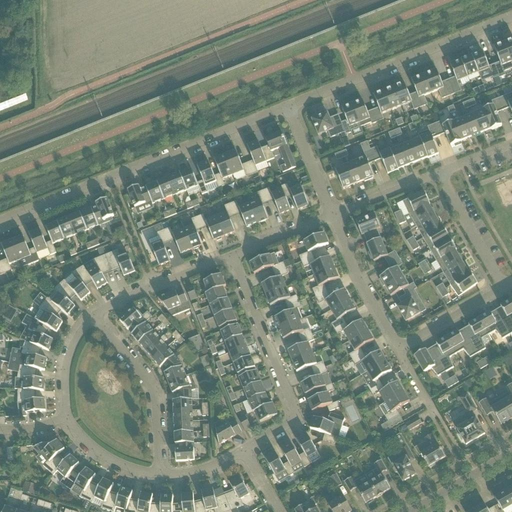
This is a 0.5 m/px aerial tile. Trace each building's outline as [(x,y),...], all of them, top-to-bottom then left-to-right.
[(511,68),(511,63),(504,44),(494,48),(500,63),(494,65),(499,77),(499,78),(505,76),(504,72),(511,68)] [(483,52),(472,57),(478,74),(481,81),(492,77),(493,79),(499,77),(494,65),(489,67),(483,52)] [(478,74),(472,57),(461,61),(468,78),(478,74)] [(468,78),(461,61),(460,61),(459,60),(453,62),(454,64),(450,65),(455,78),(449,80),(455,94),(461,92),(457,82),(468,78)] [(438,91),(442,99),(455,94),(449,80),(441,83),(436,71),(431,73),(431,71),(425,73),(426,75),(424,76),(431,94),(438,91)] [(411,103),(414,110),(427,105),(424,97),(431,94),(424,76),(411,81),(416,93),(409,96),(411,103)] [(404,84),(394,88),(401,107),(411,103),(409,96),(404,84)] [(401,107),(394,88),(384,92),(391,111),(401,107)] [(391,111),(384,92),(382,92),(383,91),(382,91),(374,94),(374,95),(375,95),(373,96),(378,108),(372,111),(377,123),(383,120),(381,115),(391,111)] [(511,93),(505,96),(498,99),(503,111),(510,108),(511,113),(511,93)] [(497,113),(503,111),(498,99),(492,102),(493,106),(483,110),(491,130),(502,126),(497,113)] [(362,100),(352,104),(361,127),(371,123),(372,125),(377,123),(372,111),(367,113),(362,100)] [(361,127),(352,104),(342,109),(347,121),(341,123),(345,133),(346,135),(351,133),(351,131),(361,127)] [(491,130),(483,110),(483,111),(473,115),(481,133),(490,129),(491,130)] [(330,138),(345,133),(341,123),(338,115),(329,119),(328,114),(312,120),(318,136),(328,132),(330,138)] [(481,133),(473,115),(463,119),(471,137),(481,133)] [(471,137),(463,119),(454,123),(453,122),(461,142),(461,141),(471,137)] [(461,142),(453,122),(443,126),(441,122),(434,125),(439,137),(446,134),(451,146),(454,145),(455,147),(461,145),(461,142)] [(432,139),(439,137),(434,125),(428,127),(429,131),(418,135),(420,139),(428,159),(439,154),(432,139)] [(269,147),(261,150),(266,162),(274,159),(271,152),(279,149),(286,165),(280,167),(283,173),(296,168),(282,133),(265,139),(269,147)] [(420,139),(410,143),(418,162),(427,158),(428,159),(420,139)] [(253,161),(247,163),(252,175),(258,173),(255,166),(266,162),(261,150),(258,142),(247,146),(253,161)] [(375,162),(370,150),(367,142),(360,145),(366,158),(356,162),(363,181),(365,181),(364,181),(365,182),(373,179),(373,178),(372,178),(374,177),(368,165),(375,162)] [(418,162),(410,143),(400,147),(408,166),(418,162)] [(408,166),(400,147),(391,151),(390,151),(398,171),(398,170),(408,166)] [(390,151),(391,151),(390,150),(380,154),(377,148),(370,150),(375,162),(381,159),(388,175),(398,171),(390,151)] [(236,151),(225,155),(233,175),(244,171),(246,177),(252,175),(247,163),(242,166),(236,151)] [(233,175),(225,155),(223,156),(222,155),(217,158),(214,160),(220,174),(214,177),(216,182),(219,188),(225,186),(222,180),(233,175)] [(203,181),(197,183),(198,186),(202,195),(208,193),(205,186),(216,182),(214,177),(208,162),(197,166),(203,181)] [(363,181),(356,162),(346,166),(353,185),(363,181)] [(353,185),(346,166),(335,170),(336,172),(335,172),(337,178),(337,177),(338,177),(343,189),(353,185)] [(191,169),(180,174),(187,191),(198,186),(197,183),(191,169)] [(187,191),(180,174),(168,178),(175,195),(187,191)] [(175,195),(168,178),(157,182),(164,200),(175,195)] [(164,200),(157,182),(157,183),(145,187),(146,189),(146,188),(151,202),(152,205),(164,200)] [(281,187),(283,190),(286,199),(292,196),(298,211),(309,206),(301,186),(290,191),(287,185),(281,187)] [(146,188),(146,189),(140,191),(139,187),(128,191),(135,208),(137,207),(138,209),(144,207),(143,205),(151,202),(146,188)] [(291,210),(286,199),(283,190),(272,195),(269,188),(263,191),(268,203),(274,200),(279,215),(291,210)] [(268,219),(262,205),(268,203),(263,191),(257,193),(258,195),(256,196),(255,200),(255,201),(249,204),(257,224),(261,222),(261,224),(265,222),(265,221),(268,219)] [(409,215),(410,216),(429,205),(430,205),(424,192),(403,202),(409,215)] [(92,209),(91,209),(97,223),(98,226),(112,221),(111,218),(114,217),(107,199),(96,204),(98,208),(92,210),(92,209)] [(257,224),(249,204),(239,208),(236,202),(230,204),(235,216),(241,213),(246,228),(257,224)] [(229,218),(235,216),(230,204),(224,206),(227,213),(216,217),(224,237),(235,233),(229,218)] [(431,210),(429,205),(410,216),(416,227),(435,216),(434,215),(436,214),(433,209),(431,210)] [(97,223),(91,209),(80,213),(87,231),(98,226),(97,223)] [(404,217),(401,211),(394,214),(397,220),(404,217)] [(87,231),(80,213),(69,218),(75,235),(87,231)] [(224,237),(216,217),(206,221),(203,215),(197,217),(202,229),(208,227),(213,241),(216,240),(217,242),(222,240),(221,238),(224,237)] [(363,235),(367,244),(367,245),(381,239),(377,230),(380,228),(374,215),(362,219),(362,218),(357,220),(357,221),(356,222),(361,236),(363,235)] [(436,218),(435,216),(416,227),(423,238),(442,227),(439,223),(440,222),(438,217),(436,218)] [(196,231),(202,229),(197,217),(191,220),(194,226),(183,230),(191,250),(194,249),(194,250),(199,248),(199,247),(202,246),(196,231)] [(406,222),(404,217),(397,220),(399,225),(406,222)] [(75,235),(69,218),(57,222),(64,240),(75,235)] [(64,240),(57,222),(57,223),(46,227),(51,242),(53,244),(64,240)] [(443,227),(442,227),(423,238),(430,250),(450,239),(443,227)] [(191,250),(183,230),(172,234),(170,228),(164,230),(169,242),(174,240),(180,255),(191,250)] [(29,234),(34,248),(37,254),(48,250),(50,256),(56,253),(53,244),(51,242),(46,244),(40,229),(29,234)] [(163,244),(169,242),(164,230),(158,233),(162,242),(151,246),(159,266),(170,262),(163,244)] [(324,234),(304,242),(308,253),(299,256),(301,262),(313,257),(311,252),(328,245),(327,242),(328,242),(326,236),(325,237),(324,234)] [(23,236),(12,241),(20,261),(27,258),(29,264),(33,263),(39,260),(37,254),(34,248),(29,251),(23,236)] [(413,238),(407,242),(410,247),(416,243),(413,238)] [(387,256),(381,239),(367,245),(367,244),(367,245),(370,253),(368,253),(371,260),(373,259),(374,262),(384,258),(388,266),(399,260),(395,252),(387,256)] [(456,250),(450,239),(430,250),(436,262),(455,251),(456,250)] [(9,265),(20,261),(12,241),(10,242),(9,241),(4,243),(4,244),(1,245),(7,259),(1,262),(6,273),(12,271),(9,265)] [(419,248),(416,243),(410,247),(413,252),(419,248)] [(117,251),(105,256),(111,271),(120,268),(124,277),(135,273),(127,254),(120,257),(117,251)] [(458,256),(455,251),(436,262),(443,273),(462,262),(461,260),(462,259),(459,255),(458,256)] [(274,254),(250,263),(254,275),(271,268),(274,273),(285,269),(283,263),(279,265),(274,254)] [(60,264),(67,262),(64,256),(58,258),(60,264)] [(102,275),(111,271),(105,256),(93,261),(95,268),(87,272),(87,273),(92,281),(97,290),(107,284),(102,275)] [(316,263),(313,257),(301,262),(304,268),(310,266),(314,276),(334,268),(333,266),(334,265),(332,260),(331,260),(330,257),(316,263)] [(402,265),(399,260),(388,266),(391,271),(380,278),(381,280),(379,280),(383,287),(385,286),(385,287),(403,277),(398,268),(402,265)] [(427,260),(418,265),(421,270),(428,267),(430,265),(427,260)] [(463,264),(462,262),(443,273),(450,286),(468,273),(465,269),(467,268),(464,263),(463,264)] [(84,286),(92,281),(87,273),(87,272),(84,266),(72,274),(75,280),(68,286),(75,294),(81,301),(90,294),(84,286)] [(431,272),(428,267),(421,270),(425,276),(431,272)] [(339,279),(334,268),(314,276),(319,287),(312,289),(315,297),(327,292),(324,285),(339,279)] [(266,296),(286,288),(282,277),(288,274),(285,269),(274,273),(276,279),(261,285),(266,296)] [(468,273),(450,286),(458,297),(477,284),(469,272),(468,273)] [(207,291),(208,293),(223,288),(226,287),(221,275),(204,282),(207,291)] [(409,287),(403,277),(385,287),(391,297),(403,290),(405,295),(414,290),(417,289),(413,284),(409,287)] [(67,300),(75,294),(68,286),(64,281),(50,293),(52,296),(49,299),(52,303),(60,310),(67,316),(75,307),(67,300)] [(436,288),(439,293),(446,289),(442,284),(436,288)] [(186,289),(191,301),(197,299),(192,286),(186,289)] [(227,299),(223,288),(208,293),(205,294),(210,306),(227,299)] [(290,298),(286,288),(266,296),(267,298),(266,298),(268,304),(269,304),(270,307),(285,301),(287,306),(299,302),(296,296),(290,298)] [(449,295),(446,289),(439,293),(443,298),(449,295)] [(165,308),(172,317),(191,310),(183,290),(159,300),(158,300),(165,308)] [(330,298),(327,292),(315,297),(320,304),(325,301),(331,311),(350,300),(349,298),(350,297),(347,292),(346,293),(344,290),(330,298)] [(426,310),(414,290),(405,295),(398,299),(402,305),(397,308),(406,322),(426,310)] [(52,303),(49,299),(48,299),(47,299),(40,294),(33,302),(40,308),(39,310),(40,310),(35,319),(40,322),(39,322),(49,328),(56,333),(62,323),(54,318),(60,310),(52,303)] [(232,310),(227,299),(210,306),(215,317),(232,310)] [(356,310),(350,300),(331,311),(337,321),(331,324),(334,330),(345,323),(342,318),(356,310)] [(511,301),(511,300),(500,306),(501,308),(496,311),(510,335),(511,333),(511,301)] [(279,329),(299,321),(302,320),(298,309),(301,308),(299,302),(287,306),(289,312),(275,318),(279,329)] [(150,319),(158,312),(155,308),(146,315),(150,319)] [(131,328),(135,332),(146,323),(141,318),(143,317),(138,312),(137,313),(134,309),(120,322),(127,331),(131,328)] [(237,322),(232,310),(215,317),(219,329),(237,322)] [(510,335),(496,311),(490,314),(490,313),(479,319),(489,335),(495,331),(502,340),(510,335)] [(44,337),(49,328),(39,322),(40,322),(35,319),(34,320),(27,315),(22,324),(29,328),(27,331),(34,335),(30,343),(30,344),(41,348),(48,352),(53,340),(44,337)] [(158,319),(162,324),(166,320),(162,315),(158,319)] [(489,335),(479,319),(468,325),(469,326),(464,329),(478,354),(486,349),(482,339),(489,335)] [(166,328),(170,325),(166,320),(162,324),(166,328)] [(303,331),(299,321),(279,329),(280,332),(279,333),(281,337),(282,336),(283,340),(298,334),(300,339),(312,335),(310,329),(303,331)] [(364,323),(362,321),(348,329),(345,323),(334,330),(338,335),(343,332),(349,342),(368,331),(367,329),(367,328),(364,323)] [(139,344),(153,331),(146,323),(135,332),(131,335),(139,344)] [(221,332),(225,343),(242,336),(238,325),(221,332)] [(478,354),(464,329),(458,332),(458,331),(447,338),(456,354),(463,350),(470,358),(478,354)] [(146,352),(160,339),(153,331),(139,344),(146,352)] [(172,335),(176,340),(180,336),(176,331),(172,335)] [(374,341),(368,331),(349,342),(355,352),(349,355),(352,360),(363,354),(360,349),(374,341)] [(292,362),(312,354),(308,343),(314,341),(312,335),(300,339),(302,345),(288,351),(292,362)] [(153,360),(167,348),(163,343),(167,340),(164,336),(160,339),(146,352),(153,360)] [(184,341),(180,336),(176,340),(180,345),(184,341)] [(246,346),(242,336),(225,343),(229,353),(246,346)] [(456,354),(447,338),(436,344),(437,345),(431,348),(446,372),(453,368),(450,358),(456,354)] [(20,348),(17,365),(20,366),(20,365),(25,366),(25,367),(36,369),(36,370),(44,371),(47,360),(37,358),(41,348),(30,344),(30,343),(25,341),(22,348),(20,348)] [(251,357),(246,346),(229,353),(234,364),(251,357)] [(163,365),(174,356),(167,348),(153,360),(160,368),(163,365)] [(446,372),(431,348),(426,351),(425,350),(414,356),(424,373),(431,369),(438,377),(446,372)] [(363,354),(352,360),(355,366),(356,366),(361,375),(361,376),(367,372),(386,362),(380,351),(366,359),(363,354)] [(317,365),(312,354),(292,362),(293,364),(292,364),(294,370),(295,370),(296,373),(311,367),(313,373),(325,368),(323,362),(317,365)] [(168,384),(186,377),(181,364),(174,356),(163,365),(168,371),(169,372),(164,373),(168,384)] [(511,364),(511,359),(510,356),(503,360),(507,367),(511,364)] [(255,368),(251,357),(234,364),(238,375),(246,372),(255,368)] [(487,358),(482,361),(486,367),(491,364),(487,358)] [(486,367),(482,361),(477,364),(480,370),(486,367)] [(387,365),(386,362),(367,372),(373,382),(367,386),(370,391),(381,385),(378,380),(392,372),(390,369),(391,368),(389,364),(387,365)] [(15,378),(15,389),(18,389),(24,390),(35,391),(44,392),(44,380),(34,379),(36,370),(36,369),(25,367),(25,366),(20,365),(20,366),(17,378),(15,378)] [(327,374),(325,368),(313,373),(316,378),(301,384),(305,395),(320,389),(326,387),(321,376),(327,374)] [(487,371),(491,379),(497,375),(493,368),(487,371)] [(239,378),(244,390),(261,383),(256,371),(239,378)] [(190,375),(186,377),(168,384),(173,394),(177,392),(177,393),(177,400),(177,401),(192,400),(191,391),(195,390),(194,385),(190,375)] [(455,376),(450,379),(453,386),(459,383),(455,376)] [(453,386),(450,379),(444,382),(448,389),(453,386)] [(384,390),(381,385),(370,391),(373,397),(379,393),(385,403),(404,392),(402,390),(403,390),(400,384),(399,385),(398,382),(384,390)] [(265,394),(261,383),(244,390),(248,401),(265,394)] [(509,393),(499,399),(511,419),(511,418),(511,384),(506,388),(509,393)] [(332,404),(328,393),(334,391),(332,385),(320,389),(322,395),(308,401),(312,412),(327,406),(332,404)] [(34,401),(35,391),(24,390),(18,389),(17,404),(25,404),(26,414),(46,412),(44,400),(34,401)] [(410,402),(404,392),(385,403),(379,407),(388,422),(399,416),(396,410),(410,402)] [(270,405),(265,394),(248,401),(253,412),(270,405)] [(472,413),(477,410),(467,394),(459,398),(468,413),(465,415),(469,423),(457,430),(460,435),(458,435),(462,442),(463,441),(466,446),(473,442),(477,439),(478,439),(485,435),(476,419),(475,419),(472,413)] [(511,419),(499,399),(489,405),(486,400),(479,403),(487,417),(493,413),(501,425),(511,419)] [(192,411),(192,400),(177,401),(177,400),(173,401),(173,412),(192,411)] [(341,408),(339,402),(332,404),(327,406),(329,412),(338,409),(341,408)] [(273,404),(270,405),(253,412),(253,413),(256,412),(260,423),(277,416),(273,404)] [(193,422),(192,411),(173,412),(174,423),(193,422)] [(310,429),(325,434),(330,436),(337,439),(338,439),(345,419),(330,414),(327,422),(314,418),(310,429)] [(251,427),(244,416),(238,420),(245,431),(251,427)] [(418,418),(410,423),(405,425),(409,432),(422,424),(418,418)] [(219,446),(220,446),(219,446),(242,433),(235,421),(229,425),(228,424),(224,426),(221,421),(215,424),(219,446)] [(193,432),(193,422),(174,423),(174,433),(193,432)] [(194,443),(193,432),(174,433),(175,444),(180,444),(194,443)] [(296,440),(304,454),(307,459),(317,453),(306,434),(296,440)] [(337,439),(330,436),(325,434),(323,441),(335,445),(337,439)] [(394,470),(396,474),(397,474),(403,483),(416,475),(409,464),(415,460),(400,435),(400,434),(396,437),(394,437),(402,451),(395,455),(399,462),(393,465),(395,469),(394,470)] [(435,465),(434,464),(445,458),(432,435),(424,439),(426,442),(415,449),(419,456),(421,455),(429,468),(430,467),(431,468),(435,465)] [(53,476),(57,471),(64,463),(57,456),(65,450),(57,441),(51,446),(49,444),(49,443),(35,446),(35,447),(36,447),(48,461),(43,466),(53,476)] [(194,450),(194,443),(180,444),(180,450),(175,450),(176,462),(195,461),(194,457),(196,457),(196,450),(194,450)] [(280,449),(288,463),(291,468),(301,462),(305,468),(310,465),(307,459),(304,454),(299,457),(291,443),(280,449)] [(275,452),(264,458),(275,477),(278,482),(289,476),(289,477),(294,474),(291,468),(288,463),(283,466),(275,452)] [(70,456),(64,463),(57,471),(64,478),(60,483),(71,491),(75,486),(81,477),(80,477),(72,471),(79,464),(70,456)] [(376,477),(368,481),(378,497),(377,497),(378,498),(383,495),(383,494),(390,490),(382,476),(381,474),(387,471),(381,461),(374,465),(377,469),(372,472),(376,477)] [(86,469),(80,477),(81,477),(75,486),(83,491),(79,498),(92,504),(95,498),(94,498),(99,488),(90,484),(96,476),(86,469)] [(336,475),(330,479),(336,489),(342,485),(336,475)] [(351,478),(344,482),(350,492),(351,494),(358,490),(359,492),(358,492),(360,495),(359,495),(362,500),(363,499),(365,504),(367,503),(368,504),(373,501),(372,500),(377,497),(378,497),(368,481),(365,476),(354,482),(351,478)] [(234,492),(225,495),(231,511),(243,506),(241,500),(249,495),(243,484),(244,483),(242,479),(241,480),(240,477),(229,483),(234,492)] [(103,480),(99,488),(94,498),(95,498),(103,502),(101,509),(110,511),(114,511),(116,507),(115,507),(119,497),(109,494),(114,485),(103,480)] [(25,483),(23,492),(34,495),(37,486),(25,483)] [(121,488),(119,497),(115,507),(116,507),(125,510),(124,511),(137,511),(140,503),(139,503),(130,501),(133,492),(121,488)] [(511,489),(511,488),(494,498),(502,511),(511,505),(511,489)] [(201,492),(204,502),(206,511),(207,511),(216,509),(216,511),(228,511),(231,511),(225,495),(215,499),(213,489),(201,492)] [(141,494),(139,503),(140,503),(137,511),(160,511),(161,506),(151,505),(153,496),(141,494)] [(181,496),(182,506),(183,506),(183,511),(206,511),(207,511),(206,511),(204,502),(194,504),(193,494),(181,496)] [(161,496),(161,506),(160,511),(183,511),(183,506),(182,506),(173,507),(173,497),(161,496)] [(314,507),(318,504),(314,497),(310,500),(314,507)] [(334,503),(328,506),(331,511),(351,511),(352,511),(347,503),(343,497),(338,500),(337,499),(333,502),(334,503)]
